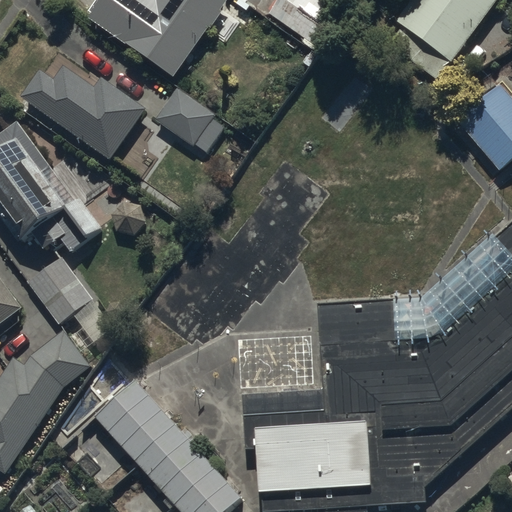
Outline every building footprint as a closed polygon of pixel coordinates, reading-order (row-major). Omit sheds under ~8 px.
[(105,0),(91,21),(176,79),(229,1),(227,0),(105,0)] [(281,0),(271,15),(304,38),(301,43),(313,51),(304,64),(310,68),(322,50),(321,49),(354,0),(322,0),(321,0),(281,0)] [(499,0),(411,0),(396,22),(403,27),(389,46),(439,81),(452,64),(453,64),(499,0)] [(42,70),(22,98),(112,162),(148,111),(104,79),(102,81),(70,59),(55,80),(42,70)] [(511,97),(501,84),(458,118),(502,173),(511,165),(511,97)] [(217,116),(178,89),(156,121),(196,148),(197,146),(208,154),(225,128),(214,120),(217,116)] [(0,216),(21,244),(33,235),(46,253),(62,241),(74,255),(106,230),(81,198),(77,200),(17,123),(0,135),(0,216)] [(511,229),(499,241),(494,236),(426,299),(319,303),(325,390),(246,394),(249,448),(259,448),(262,511),(290,511),(322,510),(322,511),(368,511),(369,509),(427,505),(426,488),(511,410),(511,229)] [(114,329),(63,259),(30,283),(61,327),(75,317),(94,343),(114,329)] [(0,326),(23,310),(1,279),(0,280),(0,326)] [(0,470),(8,476),(65,389),(93,368),(65,331),(31,357),(25,366),(14,358),(0,379),(0,470)] [(230,511),(243,501),(136,383),(97,418),(182,511),(230,511)]
